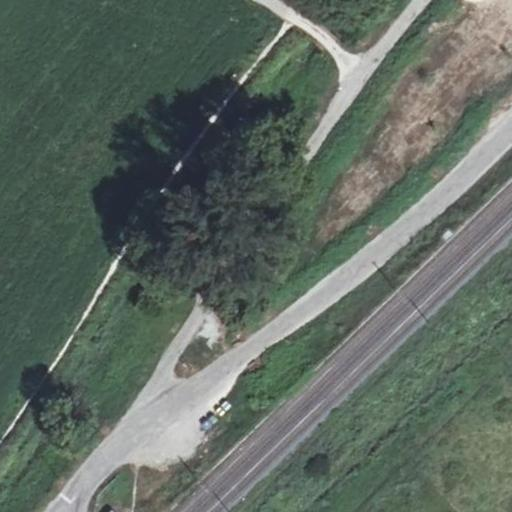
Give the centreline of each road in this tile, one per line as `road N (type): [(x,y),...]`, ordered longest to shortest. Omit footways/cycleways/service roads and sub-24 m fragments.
road 1 (unclassified): [(419,0),(330,113),(132,426)]
road 2 (unclassified): [(511,114),(337,279),(132,426)]
road 3 (track): [(362,72),(259,0)]
